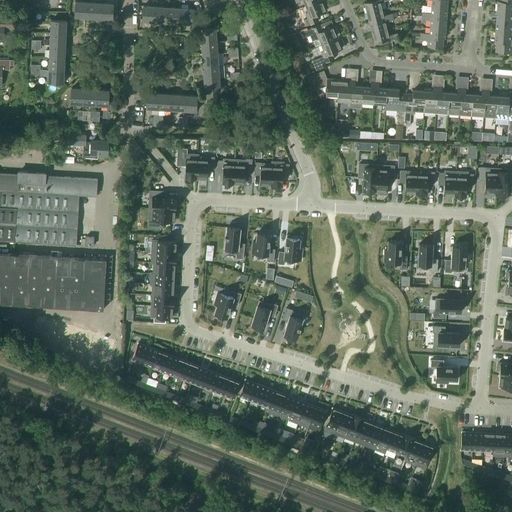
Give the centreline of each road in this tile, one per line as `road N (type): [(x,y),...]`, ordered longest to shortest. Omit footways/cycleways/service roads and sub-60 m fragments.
road 1 (residential): [(478,408),(428,402),(187,327),(193,202)]
road 2 (residential): [(322,208),(494,219),(478,408)]
road 3 (unclassified): [(322,208),(236,0)]
road 4 (unclassified): [(467,68),(372,60),(342,0)]
road 5 (residential): [(124,158),(128,0)]
road 6 (residential): [(193,202),(322,208)]
